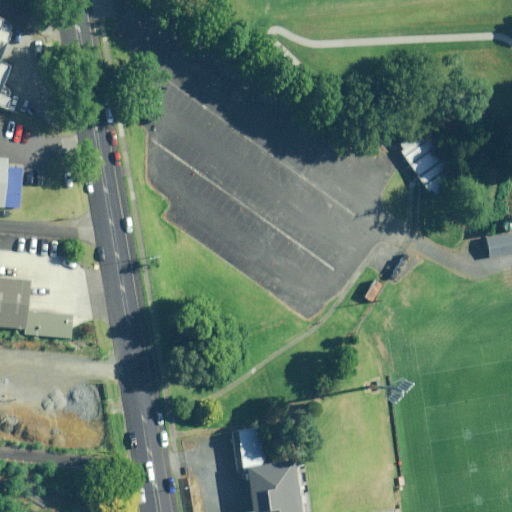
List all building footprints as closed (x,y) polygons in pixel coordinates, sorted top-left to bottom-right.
[(508,155),(493,122),(474,131),(489,164),(508,155)] [(461,181),(427,125),(397,143),(420,181),(430,199),(461,181)] [(511,253),(511,232),(483,236),(486,257),(511,253)] [(0,329),(12,330),(17,277),(0,275),(0,329)] [(257,425),(232,429),(237,470),(249,469),(263,467),(257,425)] [(256,511),(255,511),(302,511),(295,463),(263,467),(249,469),(256,511)] [(62,511),(67,473),(0,466),(0,511),(62,511)]
